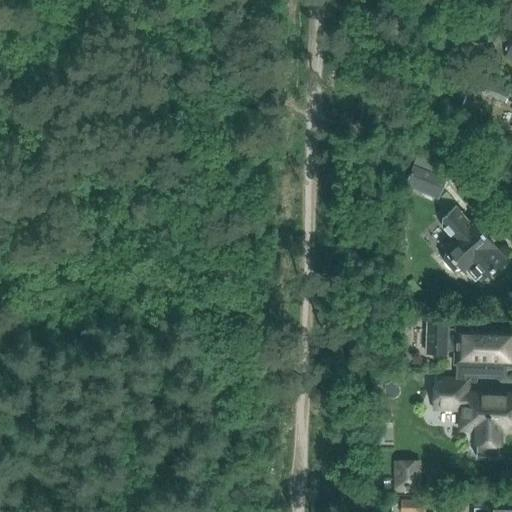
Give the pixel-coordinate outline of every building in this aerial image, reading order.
[(434,49),(430,64),(447,68),(450,53),(434,49)] [(482,92),(486,95),(505,104),(510,93),(487,82),(482,92)] [(413,166),(405,186),(438,200),(446,179),(435,175),(439,164),(417,155),(413,166)] [(456,269),(459,267),(465,275),(468,273),(474,281),(477,278),(480,281),(506,258),(494,245),(471,219),(454,205),(442,216),(440,225),(450,237),(440,246),(445,251),(444,252),(443,255),(442,258),(443,261),(445,264),(447,267),(450,268),(453,269),(456,269)] [(427,321),(425,354),(448,355),(448,351),(454,352),(453,365),(477,366),(476,375),(504,377),(504,367),(511,367),(511,325),(455,324),(455,328),(449,328),(449,322),(427,321)] [(466,380),(435,379),(434,407),(462,409),(462,427),(476,428),(475,457),(499,458),(500,429),(511,429),(511,396),(466,395),(466,380)] [(402,498),(401,511),(424,511),(424,499),(402,498)]
